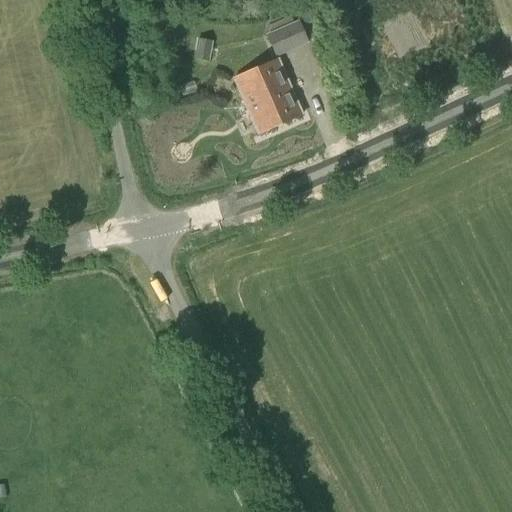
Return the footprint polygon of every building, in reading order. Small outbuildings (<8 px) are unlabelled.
[(282,28),(292,51),(308,44),(298,21),(282,28)] [(164,38),(178,37),(178,26),(164,26),(164,38)] [(275,58),(292,51),(282,28),(265,36),(275,58)] [(208,62),(212,42),(196,40),(193,60),(208,62)] [(258,135),(302,116),(277,59),(234,78),(258,135)]
